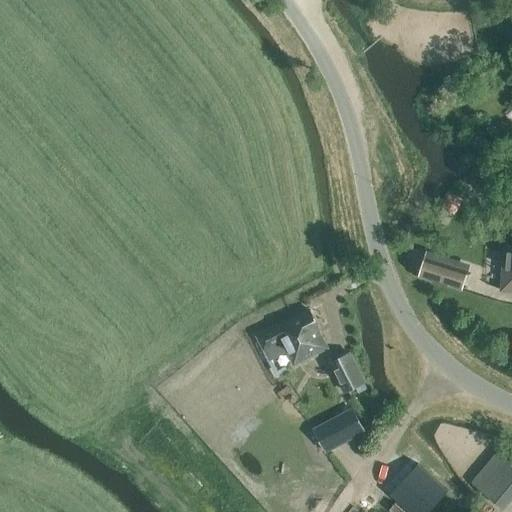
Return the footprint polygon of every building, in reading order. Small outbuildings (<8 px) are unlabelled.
[(501,290),(511,291),(511,246),(504,246),(501,290)] [(468,271),(426,257),(420,276),(462,290),(468,271)] [(287,348),(294,363),(326,347),(317,330),(320,328),(310,309),(258,336),(269,357),(287,348)] [(330,362),(345,391),(365,381),(350,352),(330,362)] [(355,407),(315,427),(326,447),(365,428),(355,407)] [(473,482),(504,508),(511,498),(511,450),(504,445),(473,482)]
